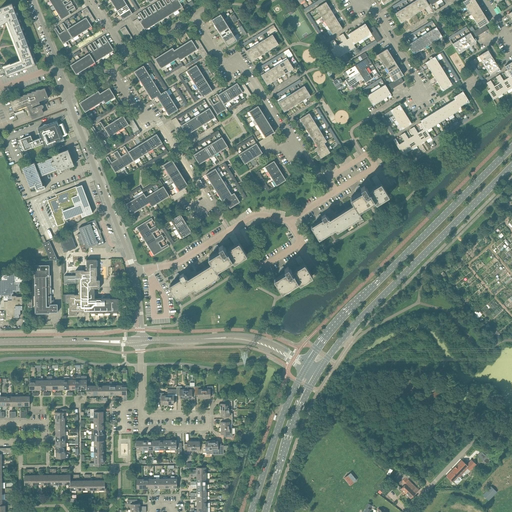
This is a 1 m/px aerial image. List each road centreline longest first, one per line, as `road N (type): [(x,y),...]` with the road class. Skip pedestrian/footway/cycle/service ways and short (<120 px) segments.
road 1 (secondary): [(511,147),(308,363)]
road 2 (secondary): [(317,372),(511,166)]
road 3 (residential): [(110,66),(139,116),(152,114),(212,204),(197,213),(189,201),(174,204)]
road 4 (unclassified): [(134,271),(67,92)]
road 5 (residential): [(301,154),(240,63),(223,65),(192,15)]
road 6 (residential): [(134,271),(173,265),(256,214),(287,221)]
road 7 (residential): [(140,416),(208,415),(208,431),(140,432)]
road 8 (secondary): [(305,369),(252,511)]
road 9 (secondary): [(265,511),(317,372)]
road 10 (track): [(430,485),(376,457),(383,415),(412,389)]
road 11 (residential): [(407,511),(473,441),(511,429)]
